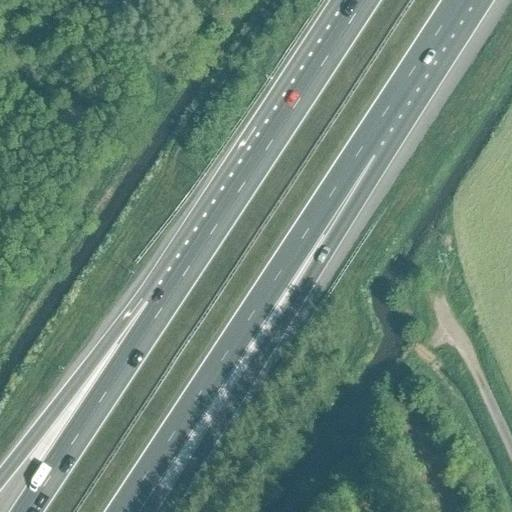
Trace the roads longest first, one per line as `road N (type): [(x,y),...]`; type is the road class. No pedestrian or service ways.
road 1 (motorway): [(122,511),(392,100)]
road 2 (motorway): [(164,511),(357,199),(392,100)]
road 3 (motorway): [(363,0),(194,257)]
road 4 (motorway): [(194,257),(26,511)]
road 5 (motorway): [(194,257),(135,306),(0,478)]
road 6 (unclassified): [(511,439),(434,266)]
